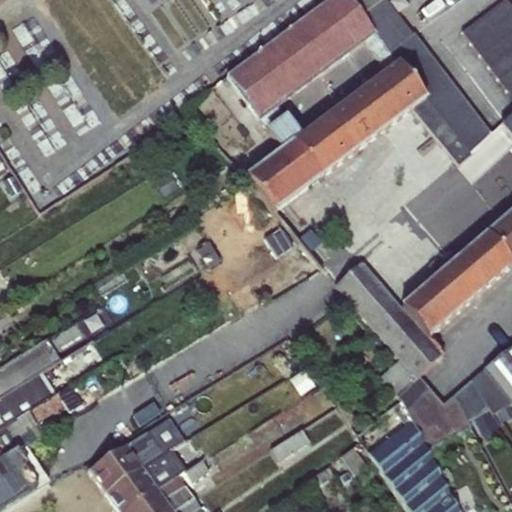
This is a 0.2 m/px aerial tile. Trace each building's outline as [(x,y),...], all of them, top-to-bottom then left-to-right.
[(325,0),(221,70),(255,121),(370,44),(390,74),(240,175),(266,213),(419,111),(455,164),(493,138),(448,70),(437,78),(442,86),(422,99),(363,11),(380,0),(325,0)] [(504,0),(464,31),(511,94),(511,1),(511,0),(504,0)] [(263,128),(273,148),(297,135),(287,116),(263,128)] [(423,337),(511,266),(511,212),(397,304),(364,263),(336,285),(399,363),(381,377),(395,396),(441,359),(423,337)] [(457,511),(400,403),(353,441),(403,511),(457,511)] [(104,497),(182,444),(168,421),(88,474),(104,497)] [(274,451),(282,464),(313,444),(304,431),(274,451)] [(114,511),(129,511),(185,475),(178,463),(197,451),(190,440),(182,444),(104,497),(114,511)] [(177,511),(193,501),(181,484),(185,481),(191,488),(209,474),(203,465),(185,475),(129,511),(177,511)] [(201,511),(193,501),(177,511),(201,511)]
